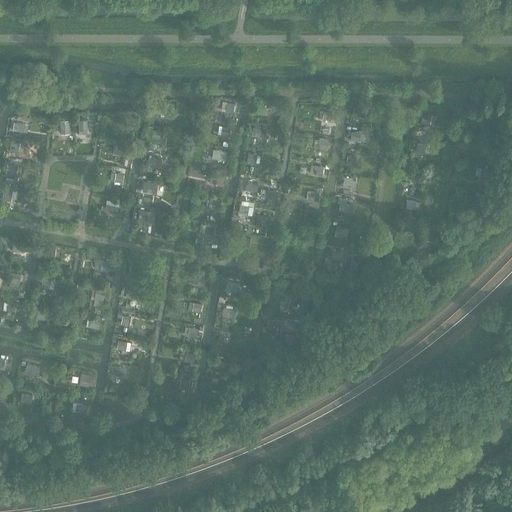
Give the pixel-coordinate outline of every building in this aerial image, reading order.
[(227,102),(225,110),(234,112),(235,103),(227,102)] [(155,114),(163,116),(165,107),(156,105),(155,114)] [(264,115),(265,107),(256,105),(255,114),(264,115)] [(492,109),(491,117),(499,119),(500,111),(492,109)] [(355,110),(353,118),(362,119),(363,111),(355,110)] [(331,120),(332,112),(324,111),(323,119),(331,120)] [(423,114),(422,122),(430,123),(432,115),(423,114)] [(123,126),(132,127),(133,119),(125,118),(123,126)] [(70,133),(69,120),(61,121),(61,134),(70,133)] [(88,131),(87,120),(78,120),(79,131),(88,131)] [(23,133),(25,123),(14,122),(13,131),(23,133)] [(229,136),(231,128),(223,126),(221,135),(229,136)] [(260,137),(262,129),(253,127),(251,136),(260,137)] [(160,140),(162,131),(153,130),(152,139),(160,140)] [(359,142),(361,133),(351,131),(350,140),(359,142)] [(326,149),(328,139),(319,137),(318,148),(326,149)] [(18,153),(20,142),(11,140),(10,152),(18,153)] [(487,140),(485,149),(494,150),(495,142),(487,140)] [(425,155),(427,144),(418,142),(417,153),(425,155)] [(127,157),(129,145),(120,143),(118,155),(127,157)] [(226,161),(227,152),(218,150),(217,159),(226,161)] [(255,165),(257,154),(248,153),(246,164),(255,165)] [(347,155),(346,164),(354,165),(356,156),(347,155)] [(147,164),(155,166),(156,158),(148,157),(147,164)] [(17,175),(19,166),(8,164),(6,173),(17,175)] [(322,175),(323,167),(315,165),(314,173),(322,175)] [(491,170),(482,168),(480,176),(489,178),(491,170)] [(423,181),(424,173),(413,171),(412,179),(423,181)] [(122,183),(124,174),(111,172),(109,180),(114,181),(122,183)] [(222,186),(223,177),(214,175),(213,184),(222,186)] [(351,188),(352,178),(344,177),(342,187),(351,188)] [(251,191),(253,180),(244,179),(243,190),(251,191)] [(152,193),(153,183),(144,181),(142,191),(152,193)] [(11,201),(13,189),(4,187),(2,200),(11,201)] [(311,191),(309,199),(318,201),(319,192),(311,191)] [(218,210),(220,199),(210,198),(208,208),(218,210)] [(416,211),(417,201),(408,199),(406,209),(416,211)] [(118,211),(119,202),(110,201),(109,209),(118,211)] [(348,212),(349,203),(340,202),(338,211),(348,212)] [(248,214),(249,206),(240,204),(239,213),(248,214)] [(146,224),(149,211),(140,210),(138,222),(146,224)] [(314,225),(316,216),(305,214),(304,224),(314,225)] [(206,224),(205,232),(214,234),(215,225),(206,224)] [(343,239),(345,227),(336,226),(334,237),(343,239)] [(404,228),(402,236),(411,237),(412,229),(404,228)] [(249,246),(251,238),(240,237),(239,244),(249,246)] [(309,252),(311,242),(303,240),(301,251),(309,252)] [(24,253),(25,245),(13,243),(12,251),(24,253)] [(55,259),(56,248),(47,247),(46,257),(55,259)] [(332,249),(331,257),(339,259),(341,250),(332,249)] [(108,272),(109,261),(101,260),(99,271),(108,272)] [(129,274),(138,275),(139,267),(131,265),(129,274)] [(20,283),(21,275),(12,273),(11,282),(20,283)] [(198,277),(196,285),(204,287),(206,278),(198,277)] [(50,289),(51,280),(42,279),(41,287),(50,289)] [(227,282),(226,290),(234,292),(236,283),(227,282)] [(103,301),(105,290),(96,289),(94,299),(103,301)] [(137,299),(138,291),(127,289),(125,297),(137,299)] [(301,304),(303,294),(290,292),(289,302),(301,304)] [(193,302),(192,310),(200,312),(202,304),(193,302)] [(15,312),(17,304),(8,303),(6,311),(15,312)] [(223,307),(221,316),(230,317),(231,309),(223,307)] [(44,320),(46,309),(38,308),(36,318),(44,320)] [(130,325),(131,317),(122,315),(121,324),(130,325)] [(98,328),(99,320),(91,319),(90,327),(98,328)] [(297,332),(298,321),(290,320),(288,331),(297,332)] [(198,328),(190,327),(188,335),(196,337),(198,328)] [(126,351),(127,342),(118,340),(117,349),(126,351)] [(184,361),(192,363),(194,354),(185,353),(184,361)] [(222,369),(224,361),(214,359),(213,368),(222,369)] [(34,376),(36,365),(27,364),(25,375),(34,376)] [(115,366),(113,374),(125,376),(126,368),(122,367),(115,366)] [(82,376),(80,384),(88,385),(90,377),(82,376)] [(190,379),(181,378),(179,388),(188,390),(190,379)] [(31,403),(32,395),(22,393),(21,401),(31,403)] [(77,403),(76,411),(84,412),(85,405),(77,403)]
